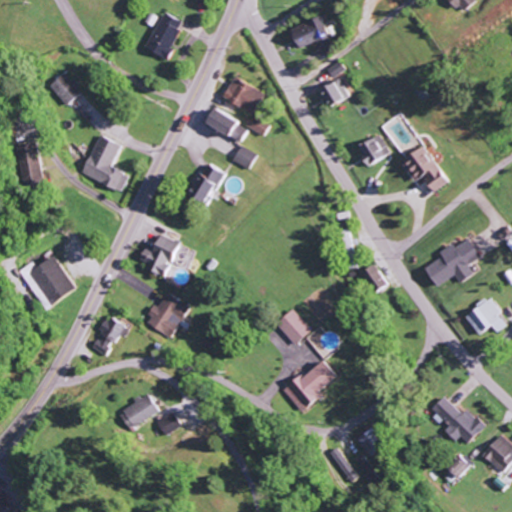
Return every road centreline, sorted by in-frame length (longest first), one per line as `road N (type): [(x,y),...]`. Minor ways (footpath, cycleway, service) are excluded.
road 1 (secondary): [(232,0),(86,308),(0,436)]
road 2 (residential): [(511,405),(473,369),(390,258),(243,0)]
road 3 (residential): [(137,362),(202,372),(291,426),(326,432),(396,392),(440,329)]
road 4 (residential): [(47,375),(70,381),(137,362),(158,370),(225,433),(262,511)]
road 5 (residential): [(390,258),(511,157)]
